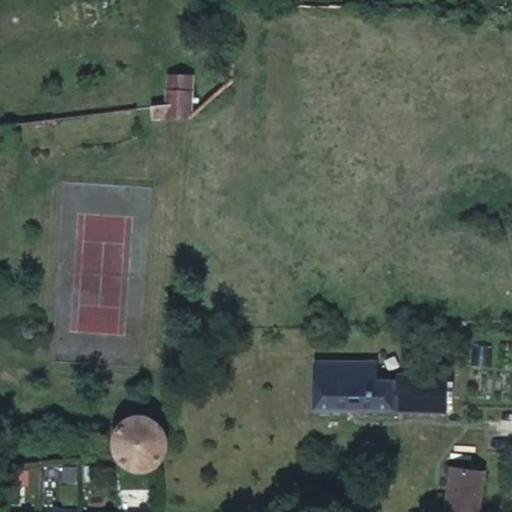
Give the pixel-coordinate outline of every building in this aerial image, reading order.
[(170,85),(193,84),(192,72),(169,74),(170,85)] [(156,114),(196,109),(193,84),(170,85),(171,98),(154,98),(156,114)] [(0,139),(10,138),(8,118),(0,119),(0,139)] [(187,266),(188,334),(220,335),(218,266),(187,266)] [(313,419),(389,419),(389,389),(389,373),(312,374),(313,419)] [(389,389),(389,419),(437,419),(438,389),(389,389)] [(137,471),(142,469),(148,466),(154,461),(157,456),(160,447),(159,438),(154,429),(146,421),(139,419),(128,418),(119,422),(110,430),(107,442),(108,453),(112,461),(118,467),(127,470),(137,471)] [(447,487),(445,511),(489,511),(490,488),(447,487)]
